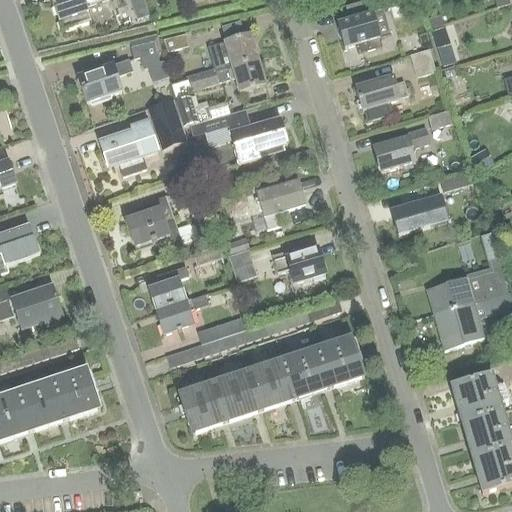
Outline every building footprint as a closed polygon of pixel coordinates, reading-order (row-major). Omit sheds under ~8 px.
[(96,7),(114,0),(49,0),(58,25),(61,33),(90,23),(87,16),(85,10),(96,7)] [(410,0),(383,0),(387,12),(412,5),(410,0)] [(511,0),(497,0),(501,12),(511,8),(511,0)] [(144,6),(133,10),(137,22),(148,18),(144,6)] [(368,18),(337,28),(344,51),(367,44),(369,51),(389,44),(387,36),(390,35),(382,10),(367,15),(368,18)] [(440,19),(429,22),(432,30),(443,27),(440,19)] [(444,30),(431,34),(438,55),(451,51),(444,30)] [(183,36),(161,41),(165,53),(186,49),(183,36)] [(256,60),(249,36),(211,48),(214,59),(212,69),(212,70),(213,74),(214,73),(256,60)] [(164,66),(156,37),(127,45),(132,62),(138,60),(141,72),(164,66)] [(439,76),(431,53),(411,60),(418,83),(439,76)] [(264,87),(256,60),(214,73),(218,87),(235,81),(239,95),(264,87)] [(115,79),(131,73),(126,61),(76,78),(85,105),(120,93),(115,79)] [(212,70),(185,78),(189,92),(216,84),(213,74),(212,70)] [(392,79),(355,90),(362,114),(364,113),(366,121),(365,122),(366,127),(373,125),(372,123),(394,117),(391,105),(400,103),(399,101),(407,98),(403,83),(394,86),(392,79)] [(511,100),(511,81),(503,84),(508,102),(511,100)] [(191,100),(175,105),(183,130),(211,122),(207,109),(195,113),(191,100)] [(172,105),(149,112),(162,153),(185,146),(172,105)] [(244,112),(188,129),(192,141),(204,138),(208,151),(231,144),(238,168),(258,161),(284,154),(283,148),(286,147),(278,121),(249,130),(244,112)] [(448,114),(427,120),(431,133),(451,127),(448,114)] [(131,133),(98,144),(107,170),(118,167),(121,178),(145,170),(142,159),(157,154),(147,124),(130,129),(131,133)] [(406,141),(372,151),(380,175),(415,165),(411,151),(429,145),(425,130),(405,136),(406,141)] [(483,154),(470,161),(478,175),(491,168),(483,154)] [(0,198),(3,197),(1,192),(15,187),(6,163),(0,164),(0,198)] [(197,175),(176,182),(179,192),(200,185),(197,175)] [(471,176),(442,184),(446,197),(475,189),(471,176)] [(278,183),(254,190),(267,232),(280,228),(276,216),(303,207),(296,184),(280,188),(278,183)] [(421,204),(391,212),(398,238),(444,225),(436,195),(419,199),(421,204)] [(199,240),(194,226),(177,232),(166,198),(142,206),(144,214),(124,221),(134,250),(155,243),(159,254),(199,240)] [(29,228),(0,238),(0,257),(2,257),(6,268),(39,257),(29,228)] [(490,239),(480,242),(487,265),(497,262),(490,239)] [(247,240),(226,246),(229,257),(250,251),(247,240)] [(219,247),(194,255),(198,267),(223,259),(219,247)] [(287,260),(286,255),(271,259),(277,277),(289,273),(293,287),(325,277),(324,274),(327,273),(324,264),(321,265),(317,250),(287,260)] [(258,277),(250,252),(230,258),(237,283),(258,277)] [(432,318),(472,307),(486,303),(507,298),(500,276),(498,268),(478,273),(464,277),(465,282),(425,293),(432,318)] [(147,291),(154,313),(184,303),(178,282),(187,279),(184,269),(157,278),(159,287),(147,291)] [(52,290),(10,304),(21,336),(44,328),(45,332),(61,327),(59,323),(63,322),(52,290)] [(204,296),(184,303),(154,313),(162,337),(194,327),(189,312),(207,306),(204,296)] [(472,307),(432,318),(442,354),(482,343),(476,321),(474,315),(489,310),(491,317),(511,312),(507,298),(486,303),(472,307)] [(337,301),(305,312),(309,324),(341,313),(337,301)] [(254,320),(251,312),(244,315),(246,322),(254,320)] [(305,312),(296,315),(300,326),(309,324),(305,312)] [(288,317),(292,329),(300,326),(296,315),(288,317)] [(288,317),(280,320),(284,332),(292,329),(288,317)] [(202,346),(204,345),(212,343),(221,340),(230,337),(238,334),(246,331),(242,319),(198,334),(202,346)] [(271,323),(275,335),(284,332),(280,320),(271,323)] [(271,323),(264,326),(267,337),(275,335),(271,323)] [(255,328),(259,340),(267,337),(264,326),(255,328)] [(250,343),(259,340),(255,328),(247,331),(250,343)] [(246,331),(238,334),(242,346),(250,343),(247,331),(246,331)] [(230,337),(234,349),(242,346),(238,334),(230,337)] [(230,337),(221,340),(225,352),(234,349),(230,337)] [(0,362),(0,376),(78,351),(74,338),(0,362)] [(212,343),(216,354),(225,352),(221,340),(212,343)] [(349,340),(318,351),(332,392),(363,381),(356,363),(360,361),(357,351),(353,352),(349,340)] [(212,343),(204,345),(208,357),(216,354),(212,343)] [(196,348),(200,360),(208,357),(204,345),(202,346),(196,348)] [(191,363),(200,360),(196,348),(187,351),(191,363)] [(191,363),(187,351),(165,358),(169,370),(191,363)] [(296,404),(332,392),(318,351),(283,362),(296,404)] [(250,373),(264,414),(296,404),(283,362),(250,373)] [(85,371),(59,380),(73,421),(99,412),(93,394),(97,392),(93,382),(89,383),(85,371)] [(228,426),(264,414),(250,373),(214,385),(228,426)] [(459,426),(501,415),(490,378),(448,390),(459,426)] [(37,433),(73,421),(59,380),(23,392),(37,433)] [(191,438),(228,426),(214,385),(178,398),(180,405),(176,407),(180,418),(184,416),(191,438)] [(0,440),(1,445),(37,433),(23,392),(0,399),(0,440)] [(511,449),(501,415),(459,426),(469,460),(511,449)] [(258,426),(241,430),(243,442),(261,438),(258,426)] [(480,497),(511,487),(511,453),(511,449),(469,460),(480,497)]
